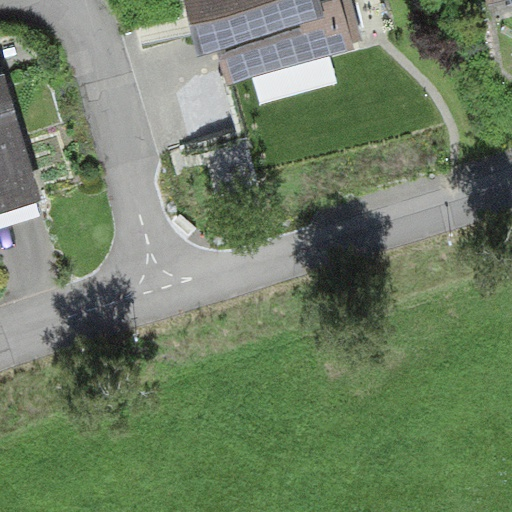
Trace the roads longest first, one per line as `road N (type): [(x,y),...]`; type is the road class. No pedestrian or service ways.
road 1 (residential): [(511,186),(201,277),(158,279)]
road 2 (residential): [(158,279),(118,100),(92,32),(60,0)]
road 3 (residential): [(158,279),(0,345)]
